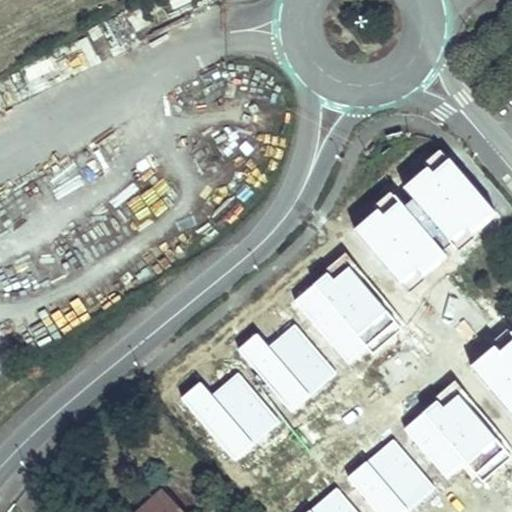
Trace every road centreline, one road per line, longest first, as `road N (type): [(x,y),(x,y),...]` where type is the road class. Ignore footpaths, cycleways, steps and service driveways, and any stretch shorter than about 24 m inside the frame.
road 1 (residential): [(0,470),(36,430),(269,238),(302,195)]
road 2 (unknown): [(240,0),(0,132)]
road 3 (residential): [(315,65),(302,195)]
road 4 (residential): [(302,195),(369,86)]
